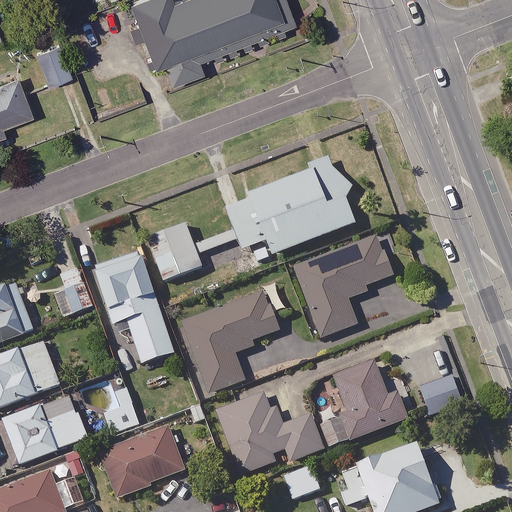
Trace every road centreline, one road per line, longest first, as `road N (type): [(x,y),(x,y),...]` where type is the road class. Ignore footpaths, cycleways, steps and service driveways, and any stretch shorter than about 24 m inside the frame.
road 1 (residential): [(0,209),(413,54)]
road 2 (secondary): [(413,54),(445,112),(511,315)]
